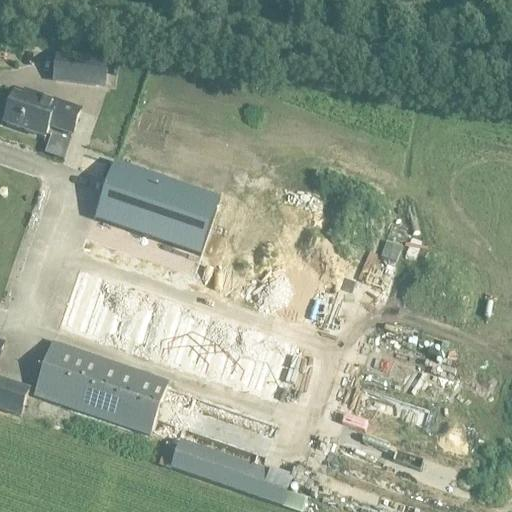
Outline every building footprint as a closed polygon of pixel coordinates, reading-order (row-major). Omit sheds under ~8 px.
[(103,88),(106,64),(57,57),(53,81),(103,88)] [(71,135),(79,113),(28,95),(26,102),(14,98),(4,126),(44,140),(48,128),(71,135)] [(126,102),(104,171),(333,245),(337,235),(362,243),(378,193),(344,182),(336,207),(159,151),(161,144),(147,140),(150,129),(161,133),(167,115),(126,102)] [(60,162),(58,170),(96,177),(97,169),(60,162)] [(94,194),(78,242),(320,321),(334,279),(313,273),(308,289),(284,281),(284,282),(216,260),(219,252),(208,248),(213,233),(94,194)] [(427,206),(400,211),(388,260),(410,265),(427,206)] [(391,235),(398,216),(386,212),(380,232),(391,235)] [(290,341),(284,361),(62,287),(51,320),(298,402),(316,350),(290,341)] [(33,400),(150,440),(169,384),(52,345),(33,400)] [(0,411),(18,418),(28,393),(0,382),(0,411)] [(420,419),(425,398),(392,391),(387,413),(420,419)] [(470,458),(344,420),(334,452),(461,490),(470,458)] [(158,432),(153,456),(164,458),(169,435),(158,432)]
